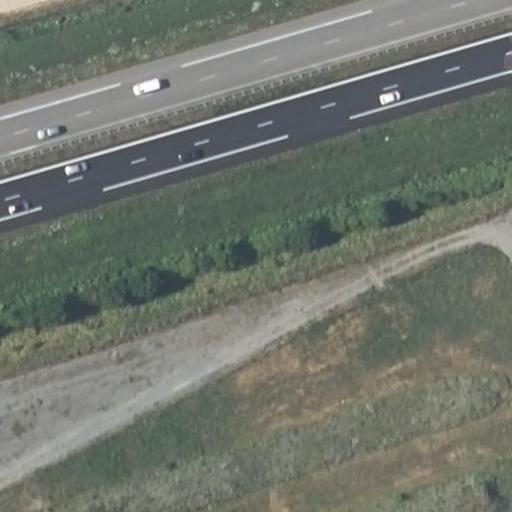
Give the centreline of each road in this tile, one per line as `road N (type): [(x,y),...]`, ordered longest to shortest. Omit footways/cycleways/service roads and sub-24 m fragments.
road 1 (motorway): [(0,201),(511,52)]
road 2 (motorway): [(477,0),(0,138)]
